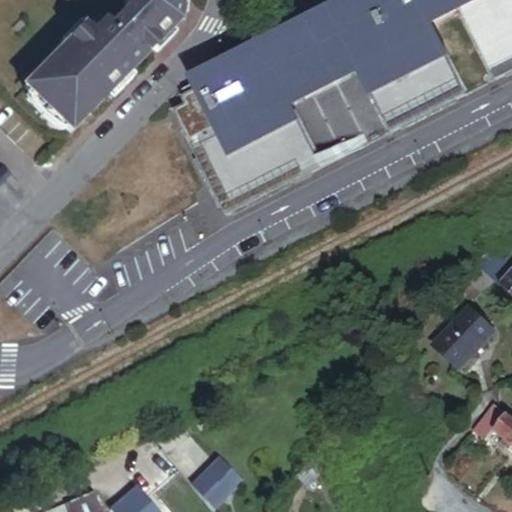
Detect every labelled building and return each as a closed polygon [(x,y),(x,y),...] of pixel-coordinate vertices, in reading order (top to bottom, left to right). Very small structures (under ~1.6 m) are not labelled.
[(123,0),(128,9),(111,26),(105,22),(94,31),(86,26),(25,87),(71,134),(180,22),(178,8),(179,0),(178,0),(123,0)] [(225,216),(320,169),(288,106),(359,70),(391,133),(464,96),(427,24),(459,8),(496,80),(511,72),(511,0),(366,0),(302,33),(297,23),(233,55),(239,66),(190,91),(195,102),(173,113),(225,216)] [(0,186),(10,176),(2,168),(0,170),(0,186)] [(511,271),(507,266),(503,270),(496,263),(481,272),(492,283),(511,303),(511,271)] [(471,306),(492,283),(481,272),(454,291),(439,309),(449,317),(463,299),(471,306)] [(457,374),(491,335),(466,313),(431,351),(457,374)] [(501,416),(492,409),(475,431),(484,439),(501,416)] [(511,423),(507,420),(495,436),(498,439),(494,445),(505,453),(509,448),(511,450),(511,423)] [(159,474),(171,465),(162,454),(150,463),(159,474)] [(220,467),(191,496),(207,511),(219,511),(242,489),(220,467)] [(157,511),(140,491),(113,511),(157,511)] [(101,511),(91,494),(65,509),(66,511),(101,511)]
